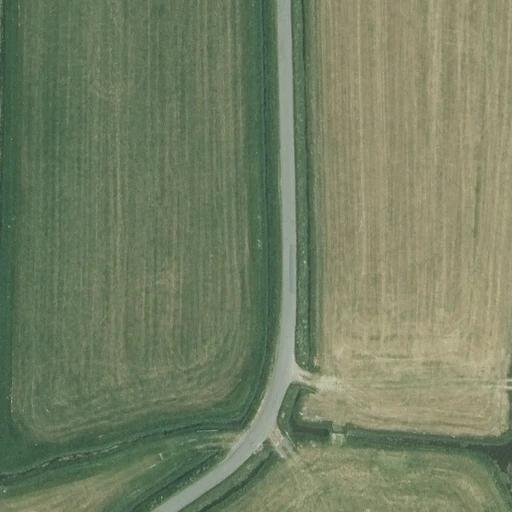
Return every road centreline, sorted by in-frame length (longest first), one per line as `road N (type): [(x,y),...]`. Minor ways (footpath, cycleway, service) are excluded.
road 1 (unclassified): [(167,511),(228,467),(257,433),(280,376),(287,338),(284,0)]
road 2 (track): [(280,376),(511,385)]
